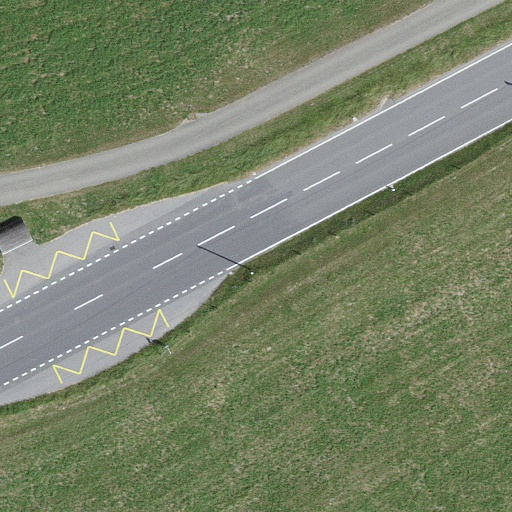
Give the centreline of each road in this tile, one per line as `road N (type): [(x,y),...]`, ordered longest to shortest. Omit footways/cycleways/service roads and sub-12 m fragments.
road 1 (secondary): [(511,83),(0,347)]
road 2 (track): [(0,188),(215,128),(463,0)]
